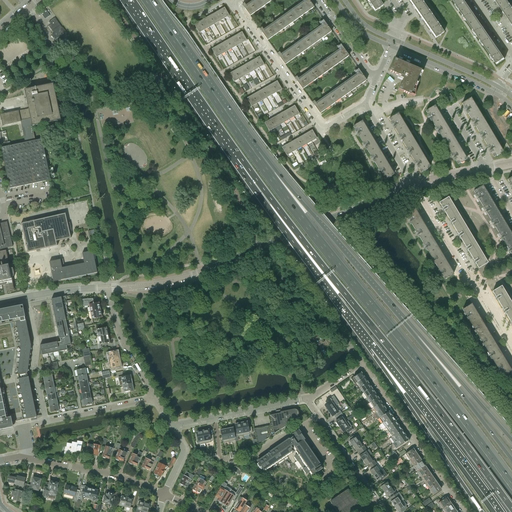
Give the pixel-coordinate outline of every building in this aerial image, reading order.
[(255,0),(246,6),(244,3),(242,5),(250,16),(271,0),(255,0)] [(261,28),(259,29),(267,40),(314,7),(308,0),(303,0),(305,2),(264,31),(261,28)] [(383,6),(379,0),(367,0),(369,2),(373,8),(375,11),(383,6)] [(425,6),(420,0),(409,0),(413,5),(412,6),(413,8),(414,7),(417,12),(425,6)] [(469,8),(466,3),(467,3),(466,1),(465,1),(463,0),(452,0),(461,13),(469,8)] [(511,15),(511,7),(507,1),(499,6),(503,11),(502,12),(503,14),(504,14),(508,19),(511,15)] [(434,19),(425,6),(417,12),(421,17),(420,18),(422,20),(423,20),(426,24),(434,19)] [(224,8),(219,11),(224,19),(229,16),(224,8)] [(478,21),(473,14),(474,13),(473,11),(472,12),(469,8),(461,13),(470,26),(478,21)] [(42,20),(50,16),(47,10),(39,14),(42,20)] [(219,11),(214,13),(219,22),(224,19),(219,11)] [(214,13),(209,16),(214,24),(219,22),(214,13)] [(209,16),(204,19),(209,27),(214,24),(209,16)] [(279,52),(277,54),(285,65),(331,31),(321,17),(321,18),(320,18),(320,19),(319,19),(319,20),(319,21),(319,22),(319,23),(320,23),(320,24),(321,24),(322,26),(281,55),(279,52)] [(55,18),(49,22),(50,24),(48,26),(54,33),(52,34),(55,39),(63,34),(59,29),(61,27),(55,18)] [(204,19),(199,22),(204,30),(209,27),(204,19)] [(443,33),(434,19),(426,24),(430,30),(429,30),(430,32),(431,32),(435,38),(443,33)] [(483,26),(482,26),(478,21),(470,26),(479,39),(487,33),(483,29),(484,28),(483,26)] [(199,22),(194,25),(199,33),(204,30),(199,22)] [(242,32),(236,35),(241,43),(246,40),(242,32)] [(495,46),(491,39),(492,39),(490,36),(489,37),(487,33),(479,39),(487,51),(495,46)] [(236,35),(231,38),(236,46),(241,43),(236,35)] [(66,38),(56,45),(58,47),(67,40),(66,38)] [(231,38),(226,41),(231,49),(236,46),(231,38)] [(226,41),(221,44),(226,52),(231,49),(226,41)] [(296,76),(294,78),(302,89),(312,82),(349,56),(338,42),(338,43),(337,43),(337,44),(337,45),(337,46),(337,47),(337,48),(338,48),(338,49),(340,51),(299,80),(296,76)] [(221,44),(217,46),(221,54),(226,52),(221,44)] [(217,46),(212,49),(216,57),(221,54),(217,46)] [(504,59),(501,54),(502,53),(500,51),(499,51),(495,46),(487,51),(496,64),(504,59)] [(259,57),(254,60),(259,68),(264,65),(259,57)] [(410,95),(421,70),(395,59),(389,71),(400,76),(400,78),(403,79),(398,89),(410,95)] [(254,60),(249,62),(254,71),(259,68),(254,60)] [(249,62),(244,65),(249,73),(254,71),(249,62)] [(251,77),(249,73),(244,65),(239,68),(244,76),(246,79),(251,77)] [(314,101),(312,102),(320,113),(329,106),(329,107),(366,80),(356,66),(355,67),(355,68),(354,68),(354,69),(354,70),(354,71),(355,72),(355,73),(356,73),(357,75),(316,104),(314,101)] [(239,68),(234,71),(239,79),(244,76),(239,68)] [(234,71),(229,74),(234,82),(239,79),(234,71)] [(277,81),(271,84),(276,92),(281,89),(277,81)] [(50,180),(42,139),(35,140),(32,126),(61,120),(53,83),(24,90),(28,109),(18,111),(18,110),(0,114),(2,126),(3,126),(2,125),(20,121),(25,143),(3,147),(1,148),(7,176),(1,177),(2,177),(3,181),(2,181),(8,180),(9,188),(50,180)] [(271,84),(267,87),(271,95),(276,92),(271,84)] [(267,87),(262,90),(266,98),(271,95),(267,87)] [(262,90),(257,93),(261,101),(266,98),(262,90)] [(257,93),(252,95),(256,104),(261,101),(257,93)] [(252,95),(247,98),(251,106),(256,104),(252,95)] [(462,103),(465,109),(470,117),(478,112),(470,98),(462,103)] [(294,106),(289,109),(294,117),(299,114),(294,106)] [(426,111),(429,117),(434,124),(442,119),(434,106),(426,111)] [(289,109),(284,111),(289,120),(294,117),(289,109)] [(284,111),(279,114),(284,122),(289,120),(284,111)] [(486,125),(478,112),(470,117),(477,129),(486,125)] [(279,114),(274,117),(279,125),(284,122),(279,114)] [(389,119),(392,124),(397,132),(405,127),(397,114),(389,119)] [(274,117),(269,120),(274,128),(279,125),(274,117)] [(450,132),(442,119),(434,124),(441,137),(450,132)] [(269,120),(264,123),(269,131),(274,128),(269,120)] [(369,135),(364,125),(361,121),(353,126),(361,140),(369,135)] [(486,125),(477,129),(485,142),(493,137),(486,125)] [(405,127),(397,132),(405,145),(413,140),(405,127)] [(312,130),(307,133),(311,141),(316,138),(312,130)] [(450,132),(441,137),(449,150),(457,145),(450,132)] [(307,133),(302,136),(306,144),(311,141),(307,133)] [(377,148),(369,135),(361,140),(369,153),(377,148)] [(302,136),(297,139),(301,147),(306,144),(302,136)] [(502,152),(493,137),(485,142),(494,157),(496,155),(497,156),(500,154),(499,153),(502,152)] [(297,139),(292,142),(296,150),(301,147),(297,139)] [(413,140),(405,145),(413,158),(421,153),(413,140)] [(292,142),(287,144),(291,153),(296,150),(292,142)] [(287,144),(282,147),(286,155),(291,153),(287,144)] [(457,145),(449,150),(458,164),(460,163),(461,164),(464,162),(463,161),(466,160),(457,145)] [(385,160),(377,148),(369,153),(376,165),(385,160)] [(429,167),(421,153),(413,158),(421,172),(424,171),(427,169),(429,167)] [(393,175),(385,160),(376,165),(385,180),(388,178),(388,179),(391,177),(391,176),(393,175)] [(473,191),(477,197),(477,196),(478,198),(478,199),(482,205),(490,200),(482,186),(473,191)] [(439,203),(443,208),(444,210),(447,216),(456,211),(447,198),(439,203)] [(498,213),(490,200),(482,205),(485,210),(486,212),(490,218),(498,213)] [(405,214),(409,220),(409,219),(410,221),(410,222),(413,227),(422,222),(414,209),(405,214)] [(463,224),(456,211),(447,216),(450,221),(451,221),(452,223),(455,229),(463,224)] [(36,220),(21,223),(27,252),(36,250),(40,250),(57,246),(56,239),(55,238),(62,236),(63,238),(63,236),(69,234),(70,236),(69,232),(68,227),(67,221),(65,213),(65,215),(58,217),(58,215),(57,215),(58,217),(51,218),(51,216),(50,217),(43,219),(43,218),(43,219),(36,221),(36,220)] [(506,226),(498,213),(490,218),(493,223),(494,225),(498,231),(506,226)] [(0,249),(12,246),(10,236),(7,222),(0,223),(0,249)] [(429,235),(422,222),(413,227),(417,233),(418,235),(421,240),(429,235)] [(471,237),(463,224),(455,229),(458,234),(460,236),(459,236),(463,242),(471,237)] [(511,236),(506,226),(498,231),(500,236),(501,236),(502,238),(505,244),(511,239),(511,236)] [(437,249),(429,235),(421,240),(424,246),(425,246),(426,248),(429,254),(437,249)] [(479,250),(471,237),(463,242),(466,248),(466,247),(467,249),(467,250),(471,255),(479,250)] [(445,261),(437,249),(429,254),(432,259),(434,261),(433,261),(437,267),(445,261)] [(0,285),(1,285),(5,285),(7,291),(14,290),(12,281),(11,276),(14,276),(14,275),(14,274),(14,273),(13,271),(13,270),(12,268),(13,268),(10,268),(9,264),(6,250),(0,251),(0,258),(1,263),(0,263),(0,285)] [(487,263),(479,250),(471,255),(474,261),(475,262),(475,263),(478,268),(487,263)] [(84,263),(64,267),(62,268),(60,259),(55,260),(55,262),(50,263),(49,262),(53,281),(53,280),(60,278),(61,280),(97,272),(94,273),(93,265),(95,265),(92,251),(92,252),(85,254),(85,252),(82,253),(84,263)] [(445,261),(437,267),(440,272),(441,274),(445,280),(453,275),(445,261)] [(492,291),(496,297),(497,299),(500,305),(509,300),(501,286),(492,291)] [(71,345),(69,337),(72,336),(64,296),(53,298),(51,299),(59,338),(60,338),(61,342),(57,342),(57,341),(45,344),(40,345),(42,355),(67,350),(66,346),(71,345)] [(100,310),(99,303),(99,302),(95,303),(95,302),(93,303),(93,300),(89,300),(89,299),(83,299),(83,306),(89,306),(89,307),(88,307),(89,311),(90,311),(90,312),(100,310)] [(511,315),(511,305),(509,300),(500,305),(503,310),(504,310),(505,312),(508,318),(511,315)] [(462,309),(466,315),(467,316),(467,317),(470,323),(479,318),(471,304),(462,309)] [(0,429),(1,429),(0,428),(6,426),(7,428),(13,427),(13,425),(12,422),(15,421),(17,421),(27,419),(31,418),(37,417),(36,416),(36,414),(36,412),(35,411),(35,409),(35,407),(34,406),(34,404),(34,402),(33,401),(33,399),(33,397),(32,396),(32,392),(31,391),(31,389),(31,387),(30,386),(30,383),(29,381),(29,379),(28,377),(28,376),(28,377),(27,374),(27,372),(28,371),(29,371),(28,367),(28,365),(29,365),(29,362),(29,360),(30,360),(29,357),(30,355),(31,355),(30,351),(30,349),(31,349),(31,346),(31,345),(30,339),(29,338),(28,329),(27,328),(26,320),(25,320),(25,317),(23,308),(23,305),(22,305),(0,309),(0,429)] [(100,310),(90,312),(92,319),(102,317),(100,310)] [(487,331),(479,318),(470,323),(474,328),(475,329),(475,330),(478,336),(487,331)] [(96,329),(98,337),(108,335),(106,327),(96,329)] [(305,335),(314,349),(324,342),(315,328),(305,335)] [(487,331),(478,336),(481,341),(482,341),(483,343),(486,349),(494,344),(487,331)] [(108,335),(98,337),(99,344),(109,342),(108,335)] [(494,344),(486,349),(489,354),(490,355),(491,356),(490,356),(494,362),(502,357),(494,344)] [(107,353),(109,361),(119,359),(119,358),(118,358),(117,352),(117,351),(107,353)] [(502,357),(494,362),(497,367),(498,368),(498,369),(502,376),(505,374),(505,375),(508,373),(508,372),(511,371),(502,357)] [(119,359),(109,361),(110,368),(116,367),(116,368),(121,367),(120,361),(119,361),(118,359),(119,359)] [(356,382),(364,376),(365,376),(362,372),(362,373),(361,372),(351,379),(354,383),(356,382)] [(121,377),(123,385),(132,383),(130,375),(121,377)] [(359,387),(368,381),(367,379),(366,379),(364,376),(356,382),(359,387)] [(368,381),(359,387),(362,392),(371,386),(370,384),(369,384),(368,382),(368,381)] [(132,383),(123,385),(124,392),(133,390),(132,383)] [(371,386),(362,392),(366,397),(375,391),(373,389),(371,387),(371,386)] [(375,391),(366,397),(369,402),(378,396),(377,394),(376,394),(375,392),(375,391)] [(327,404),(325,406),(328,411),(338,404),(333,396),(326,401),(327,404)] [(378,396),(369,402),(373,407),(381,401),(380,399),(379,399),(378,397),(378,396)] [(381,401),(373,407),(376,412),(385,406),(383,404),(381,402),(382,401),(381,401)] [(59,411),(58,407),(59,407),(59,404),(57,405),(49,406),(50,412),(59,411)] [(338,404),(328,411),(332,416),(333,415),(335,418),(341,413),(339,410),(342,409),(338,404)] [(380,417),(389,411),(387,409),(386,409),(385,407),(385,406),(376,412),(375,413),(376,415),(378,414),(380,417)] [(298,418),(297,416),(298,416),(298,415),(298,414),(298,413),(298,412),(298,411),(297,410),(296,410),(296,409),(295,409),(294,409),(280,412),(280,413),(279,413),(279,412),(277,412),(277,413),(269,415),(269,416),(270,415),(272,425),(254,428),(257,445),(274,435),(274,434),(274,433),(299,418),(299,417),(298,418)] [(389,411),(380,417),(379,418),(382,423),(392,416),(389,411)] [(341,413),(335,418),(337,420),(335,421),(339,426),(345,422),(342,417),(343,416),(341,413)] [(392,416),(382,423),(385,427),(395,421),(392,416)] [(345,422),(339,426),(343,432),(346,430),(348,433),(353,430),(350,426),(351,426),(347,420),(345,422)] [(241,423),(243,435),(250,434),(249,433),(248,427),(248,425),(247,423),(247,422),(247,421),(244,422),(244,421),(241,422),(241,423)] [(388,432),(398,426),(398,425),(395,421),(385,427),(387,430),(386,431),(387,433),(388,432)] [(238,423),(235,424),(236,430),(237,437),(243,435),(241,423),(240,423),(238,423)] [(392,437),(402,430),(398,425),(398,426),(388,432),(390,434),(388,435),(390,437),(391,436),(392,437)] [(227,429),(226,429),(229,441),(235,440),(235,437),(233,430),(233,427),(229,428),(228,429),(228,428),(227,428),(227,429)] [(223,429),(220,430),(221,431),(220,431),(220,432),(221,432),(221,433),(221,434),(223,443),(229,441),(226,429),(226,428),(223,429)] [(203,431),(202,431),(205,443),(211,442),(211,441),(210,435),(209,432),(209,431),(208,430),(208,429),(206,430),(206,429),(203,430),(203,431)] [(263,457),(255,462),(258,466),(259,468),(261,467),(261,466),(264,470),(271,465),(272,467),(273,467),(280,462),(282,461),(287,457),(286,455),(288,454),(291,452),(292,453),(293,452),(291,449),(292,448),(291,447),(291,446),(292,445),(293,445),(296,450),(295,450),(298,454),(294,456),(295,457),(297,460),(304,470),(305,472),(306,473),(310,471),(312,474),(316,472),(318,471),(320,473),(322,471),(321,469),(323,467),(304,440),(303,440),(304,439),(304,438),(301,434),(298,430),(297,431),(296,432),(294,433),(293,434),(289,437),(289,438),(283,442),(282,442),(281,443),(281,444),(279,445),(277,446),(275,447),(273,448),(270,451),(268,452),(268,451),(267,451),(261,455),(263,457)] [(395,441),(404,435),(405,435),(402,430),(392,437),(389,439),(392,443),(395,441)] [(131,446),(134,448),(141,432),(138,431),(131,446)] [(199,431),(196,432),(197,435),(196,435),(197,439),(199,445),(205,443),(202,431),(201,431),(199,431)] [(350,438),(351,439),(349,441),(352,446),(359,441),(356,436),(355,437),(353,435),(350,438)] [(405,435),(404,435),(395,441),(398,446),(408,440),(405,435)] [(77,451),(80,451),(82,442),(77,441),(77,443),(72,442),(72,444),(67,443),(65,453),(72,454),(73,452),(76,453),(77,451)] [(362,446),(359,441),(352,446),(356,451),(358,449),(360,452),(365,448),(363,445),(362,446)] [(88,442),(86,452),(92,453),(92,454),(98,455),(100,444),(98,443),(97,445),(93,444),(93,445),(90,444),(90,443),(88,442)] [(109,447),(105,446),(102,456),(103,457),(105,457),(106,457),(109,458),(113,446),(110,445),(109,447)] [(123,462),(127,451),(120,448),(115,458),(116,460),(118,461),(119,460),(123,462)] [(365,448),(360,452),(361,454),(359,456),(362,461),(369,456),(366,451),(367,451),(365,448)] [(408,459),(417,454),(413,448),(405,454),(408,459)] [(136,466),(142,453),(139,451),(138,454),(133,451),(128,462),(129,462),(129,464),(131,465),(132,464),(136,466)] [(421,459),(419,458),(417,454),(408,459),(412,465),(421,459)] [(372,461),(369,456),(362,461),(366,466),(368,464),(370,466),(375,462),(373,460),(372,461)] [(145,458),(141,467),(142,467),(142,468),(144,469),(145,469),(149,471),(155,459),(151,457),(150,460),(145,458)] [(170,469),(176,459),(173,457),(167,467),(170,469)] [(425,465),(423,463),(421,459),(412,465),(416,471),(425,465)] [(160,477),(163,471),(164,472),(165,470),(164,469),(166,466),(159,462),(153,473),(154,473),(154,475),(156,476),(157,475),(160,477)] [(377,465),(375,462),(370,466),(372,469),(369,471),(373,475),(379,471),(376,466),(377,465)] [(420,477),(429,471),(425,465),(416,471),(420,477)] [(234,466),(231,470),(240,475),(242,471),(234,466)] [(186,471),(179,483),(180,483),(180,485),(182,486),(183,485),(187,487),(193,475),(186,471)] [(379,471),(373,475),(376,480),(378,479),(380,480),(383,478),(382,477),(383,476),(379,471)] [(433,477),(431,475),(429,471),(420,477),(424,482),(433,477)] [(199,478),(192,489),(193,491),(194,492),(196,491),(199,493),(201,490),(203,491),(205,486),(204,486),(206,482),(203,480),(204,478),(200,475),(199,478)] [(24,483),(25,478),(17,476),(17,478),(9,476),(7,481),(15,483),(14,484),(19,485),(19,489),(22,489),(26,490),(27,484),(24,483)] [(436,483),(435,481),(433,477),(424,482),(428,488),(436,483)] [(39,485),(40,479),(39,478),(37,478),(36,478),(33,478),(31,485),(27,484),(26,490),(30,491),(30,490),(33,490),(34,489),(38,490),(39,487),(39,486),(39,485)] [(43,492),(42,497),(47,498),(47,497),(57,499),(59,489),(57,488),(56,488),(57,483),(56,482),(54,481),(53,482),(50,481),(48,488),(44,487),(44,490),(43,492)] [(381,483),(383,485),(380,486),(383,491),(390,487),(387,482),(386,483),(385,481),(381,483)] [(441,489),(440,488),(436,483),(428,488),(433,495),(441,489)] [(77,502),(77,500),(79,491),(76,490),(76,489),(70,487),(70,486),(66,485),(63,494),(74,497),(73,500),(75,502),(77,502)] [(220,487),(214,496),(218,498),(217,500),(219,501),(219,503),(221,504),(230,490),(231,489),(226,486),(223,489),(220,487)] [(88,498),(91,488),(87,487),(87,488),(85,487),(84,489),(83,489),(82,491),(79,491),(77,500),(80,501),(81,501),(82,497),(88,498)] [(236,493),(232,500),(235,502),(243,489),(244,488),(243,487),(242,488),(240,487),(236,493)] [(396,493),(395,491),(395,490),(394,488),(392,489),(390,487),(383,491),(387,496),(389,495),(391,497),(396,493)] [(96,489),(91,488),(88,498),(95,500),(95,498),(97,499),(98,492),(97,492),(97,490),(95,490),(96,489)] [(24,495),(26,490),(22,489),(19,489),(18,490),(15,489),(15,492),(13,491),(12,495),(14,496),(13,500),(13,501),(16,501),(17,500),(20,501),(21,495),(24,495)] [(350,511),(361,505),(357,498),(355,499),(348,489),(330,501),(337,511),(336,511),(350,511)] [(230,490),(221,504),(224,506),(225,505),(227,507),(232,500),(236,493),(230,490)] [(110,493),(108,492),(108,494),(106,493),(105,495),(104,495),(103,495),(103,496),(103,497),(104,497),(102,502),(106,503),(105,504),(111,505),(113,499),(114,499),(114,497),(113,496),(114,494),(114,493),(111,492),(110,493)] [(396,493),(391,497),(393,500),(390,501),(394,506),(400,501),(397,497),(398,496),(396,493)] [(122,506),(124,506),(127,497),(122,496),(121,496),(120,500),(121,500),(119,507),(122,508),(122,506)] [(130,507),(131,503),(132,503),(133,499),(132,499),(127,497),(124,506),(123,510),(128,511),(132,511),(133,508),(130,507)] [(442,508),(450,503),(447,497),(438,503),(442,508)] [(138,505),(137,509),(136,509),(135,511),(141,511),(144,502),(139,501),(139,500),(137,504),(138,505)] [(239,501),(234,510),(236,511),(239,511),(244,504),(239,501)] [(404,507),(400,501),(394,506),(397,511),(400,510),(401,511),(407,508),(405,506),(404,507)] [(147,511),(148,507),(149,508),(150,504),(149,503),(150,503),(144,502),(141,511),(147,511)] [(250,511),(253,508),(255,505),(252,503),(250,508),(248,507),(249,505),(245,502),(244,504),(239,511),(250,511)] [(448,511),(454,508),(453,506),(450,503),(442,508),(444,511),(448,511)]
